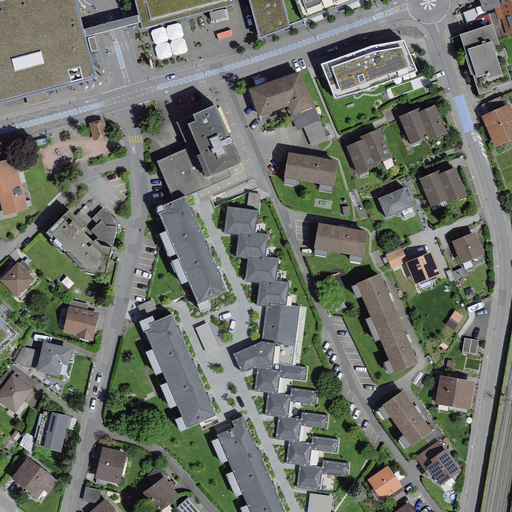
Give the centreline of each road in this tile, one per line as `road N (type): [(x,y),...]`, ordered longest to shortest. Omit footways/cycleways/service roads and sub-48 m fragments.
road 1 (tertiary): [(428,1),(505,245),(506,298),(470,511)]
road 2 (residential): [(219,70),(362,400),(439,511)]
road 3 (residential): [(71,511),(139,221),(138,159)]
road 4 (tertiary): [(219,70),(428,1)]
road 5 (residential): [(0,260),(86,176),(138,159)]
road 6 (tertiary): [(0,131),(130,95)]
